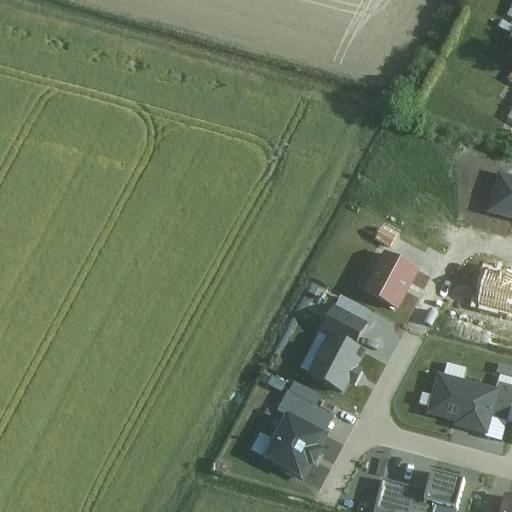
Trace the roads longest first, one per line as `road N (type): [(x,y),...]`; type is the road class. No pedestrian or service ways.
road 1 (residential): [(511,250),(474,238),(466,245),(366,429)]
road 2 (residential): [(511,466),(366,429)]
